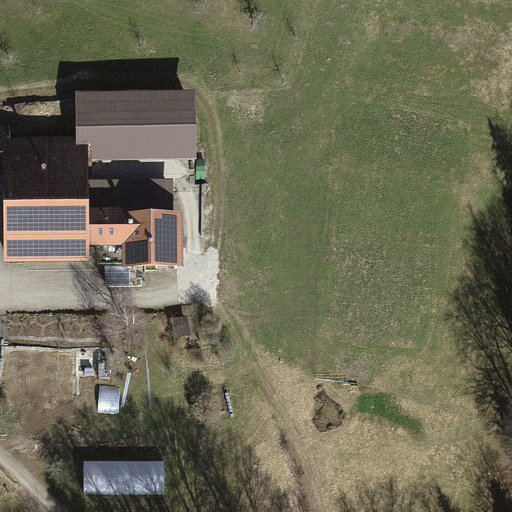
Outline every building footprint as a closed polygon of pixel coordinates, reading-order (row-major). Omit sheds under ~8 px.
[(0,126),(0,172),(0,173),(1,262),(82,262),(82,242),(118,242),(118,263),(177,263),(177,210),(168,210),(168,179),(81,179),(81,161),(190,160),(189,91),(73,92),(73,138),(7,139),(7,127),(0,126)] [(184,314),(168,316),(171,336),(186,333),(184,314)] [(140,431),(140,448),(180,449),(180,431),(140,431)] [(111,433),(33,433),(33,454),(111,454),(111,433)] [(86,459),(86,492),(167,492),(167,460),(86,459)] [(0,511),(34,511),(12,489),(0,501),(0,511)]
